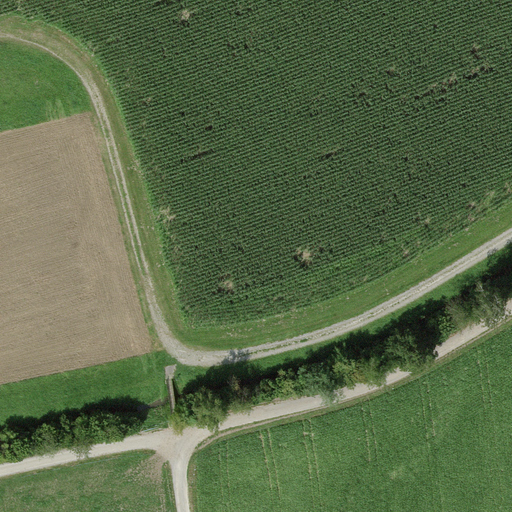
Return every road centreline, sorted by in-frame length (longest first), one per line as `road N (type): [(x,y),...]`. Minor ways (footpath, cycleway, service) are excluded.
road 1 (track): [(511,239),(399,305),(323,338),(207,360),(179,349),(171,370),(178,440)]
road 2 (track): [(179,349),(155,309),(110,101),(56,37),(0,24)]
road 3 (track): [(178,440),(386,379),(511,309)]
road 4 (track): [(178,440),(0,474)]
